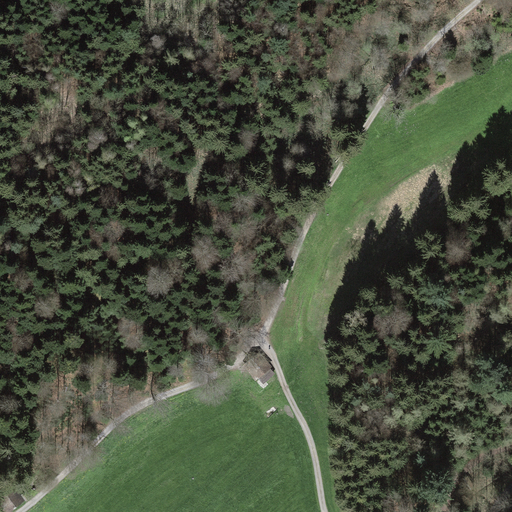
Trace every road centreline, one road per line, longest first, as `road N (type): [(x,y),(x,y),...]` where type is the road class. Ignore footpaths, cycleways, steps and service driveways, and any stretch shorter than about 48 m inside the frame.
road 1 (track): [(479,0),(413,60),(326,189),(262,335),(235,363),(123,419),(20,511)]
road 2 (track): [(262,335),(303,423),(326,511)]
